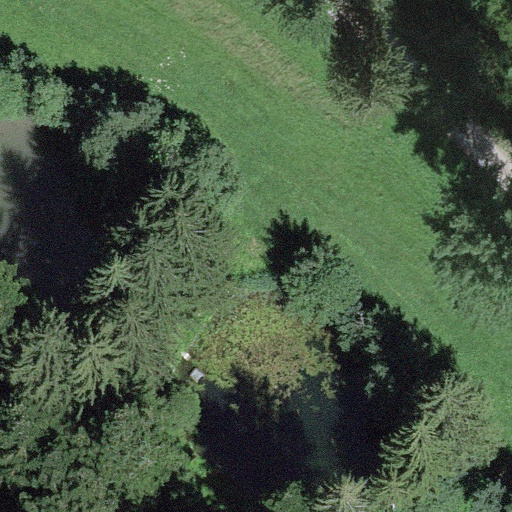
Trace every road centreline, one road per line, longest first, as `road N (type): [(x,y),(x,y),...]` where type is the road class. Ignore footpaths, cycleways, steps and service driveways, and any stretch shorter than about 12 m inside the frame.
road 1 (track): [(310,0),(411,77),(511,187)]
road 2 (track): [(0,377),(153,511)]
